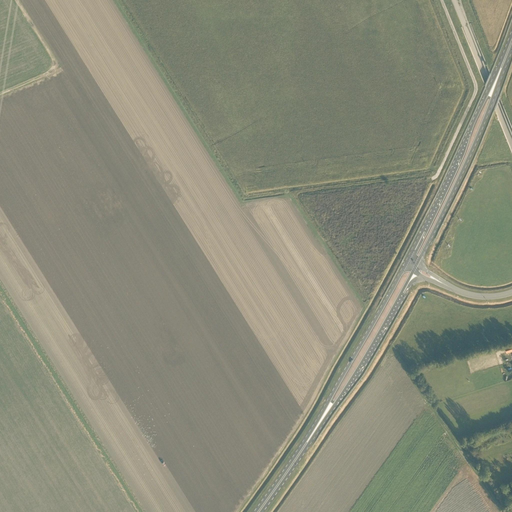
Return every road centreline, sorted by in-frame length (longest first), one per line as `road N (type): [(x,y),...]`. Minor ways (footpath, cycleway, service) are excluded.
road 1 (trunk): [(502,65),(405,263)]
road 2 (trunk): [(416,264),(502,65)]
road 3 (trunk): [(405,263),(306,440)]
road 4 (trunk): [(306,440),(412,270)]
road 5 (track): [(441,0),(475,90),(431,178)]
road 6 (unclassified): [(511,144),(454,0)]
